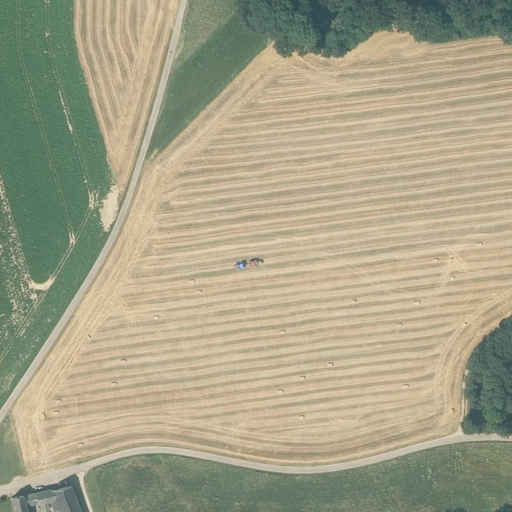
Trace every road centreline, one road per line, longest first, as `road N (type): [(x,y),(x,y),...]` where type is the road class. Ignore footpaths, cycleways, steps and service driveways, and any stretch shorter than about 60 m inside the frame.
road 1 (unclassified): [(0,491),(144,450),(324,469),(447,440),(511,437)]
road 2 (unclassified): [(183,0),(117,224),(0,417)]
road 3 (track): [(464,438),(471,366),(511,326)]
